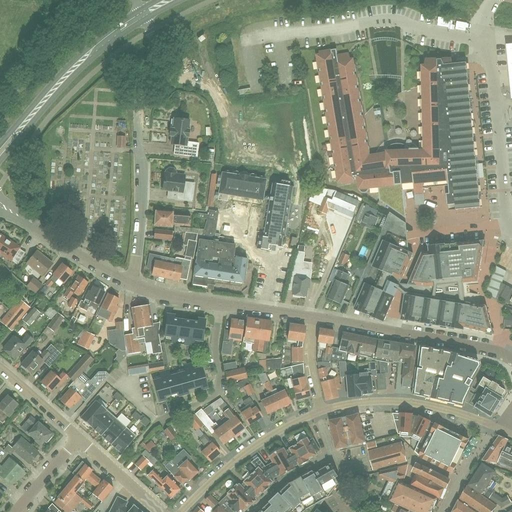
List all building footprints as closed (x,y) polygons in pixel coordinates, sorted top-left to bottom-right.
[(452,64),(451,59),(442,60),(427,60),(426,68),(423,68),(425,151),(406,152),(406,151),(406,146),(404,145),(403,145),(401,144),(398,144),(396,144),(393,145),(390,145),(388,147),(387,148),(387,153),(387,154),(369,157),(353,62),(350,62),(347,54),(337,56),(336,50),(331,50),(331,51),(327,52),(327,51),(320,53),(320,58),(318,58),(339,182),(354,180),(353,178),(357,178),(359,189),(359,190),(359,191),(360,192),(361,193),(362,193),(363,194),(364,194),(365,193),(367,193),(368,192),(368,191),(369,190),(369,189),(369,188),(378,187),(379,201),(405,219),(404,208),(406,208),(405,198),(403,198),(403,191),(414,190),(415,195),(423,194),(423,189),(449,186),(449,194),(446,195),(448,206),(455,205),(456,210),(456,211),(457,211),(457,210),(464,210),(465,210),(472,209),(473,209),(479,208),(479,209),(480,208),(481,208),(467,63),(452,64)] [(301,117),(299,101),(287,103),(286,102),(270,105),(273,121),(270,121),(273,136),(270,136),(273,151),(270,152),(273,168),(282,166),(282,171),(297,169),(296,169),(296,164),(305,163),(298,117),(301,117)] [(152,117),(151,125),(165,126),(165,117),(152,117)] [(188,130),(189,121),(173,119),(173,120),(171,120),(170,128),(172,128),(172,129),(170,129),(169,137),(171,137),(170,144),(184,146),(182,156),(196,158),(198,144),(186,142),(187,138),(188,130)] [(177,192),(176,200),(192,202),(194,185),(183,184),(184,176),(175,175),(175,172),(173,170),(171,169),(168,169),(166,171),(165,173),(164,173),(162,190),(168,191),(177,192)] [(227,195),(263,201),(266,180),(249,177),(249,176),(238,174),(238,175),(221,173),(217,194),(218,194),(217,200),(226,202),(227,195)] [(283,236),(291,187),(289,187),(289,182),(280,181),(279,185),(271,184),(263,238),(258,237),(256,248),(270,251),(271,245),(279,246),(281,236),(283,236)] [(318,211),(327,215),(333,201),(324,197),(318,211)] [(155,210),(153,226),(171,227),(171,225),(189,226),(190,216),(172,215),(172,212),(155,210)] [(209,210),(208,215),(198,214),(197,218),(206,220),(202,236),(209,237),(208,239),(218,241),(219,234),(215,234),(218,212),(209,210)] [(388,215),(353,297),(358,299),(354,309),(383,322),(384,321),(387,314),(395,297),(394,296),(397,289),(402,280),(413,254),(408,252),(406,223),(390,212),(389,216),(388,215)] [(378,218),(365,213),(362,220),(362,221),(360,225),(371,229),(372,227),(374,227),(378,218)] [(153,238),(170,240),(171,232),(154,230),(153,238)] [(191,259),(195,234),(185,233),(182,246),(187,246),(184,260),(175,258),(173,266),(168,265),(165,278),(178,281),(178,279),(186,281),(190,259),(191,259)] [(0,253),(11,260),(14,255),(20,259),(24,253),(18,249),(19,248),(0,234),(0,253)] [(195,261),(192,277),(193,277),(191,285),(207,287),(207,285),(214,286),(215,280),(243,284),(247,259),(233,257),(234,245),(198,240),(195,261)] [(405,292),(401,320),(463,330),(464,328),(493,335),(486,305),(480,304),(479,295),(470,294),(469,285),(478,284),(478,282),(484,240),(480,241),(475,241),(459,243),(459,245),(445,247),(445,244),(429,246),(429,252),(422,254),(408,285),(407,293),(405,292)] [(41,276),(52,264),(36,251),(26,263),(41,276)] [(292,295),(293,295),(293,297),(299,298),(299,296),(305,297),(306,288),(308,289),(310,271),(302,270),(303,262),(304,253),(303,253),(296,251),(294,259),(291,268),(288,280),(294,280),(292,291),(292,295)] [(338,263),(345,266),(350,256),(342,253),(338,263)] [(149,256),(146,268),(153,270),(151,275),(165,278),(168,265),(159,262),(160,258),(149,256)] [(44,293),(48,288),(52,283),(53,284),(57,279),(62,283),(71,272),(62,265),(53,276),(49,281),(41,290),(44,293)] [(341,304),(349,286),(344,284),(348,275),(339,271),(327,298),(341,304)] [(66,300),(67,299),(68,299),(72,293),(78,297),(87,283),(78,277),(73,285),(72,284),(63,296),(64,297),(63,298),(66,300)] [(35,294),(42,285),(33,278),(25,287),(35,294)] [(85,311),(87,307),(95,311),(97,306),(104,293),(93,287),(90,292),(89,291),(80,308),(85,311)] [(115,307),(119,300),(107,294),(101,308),(100,308),(96,316),(110,323),(117,308),(115,307)] [(67,306),(66,309),(71,312),(73,309),(77,301),(71,297),(67,306)] [(10,311),(19,319),(28,308),(19,301),(10,311)] [(161,352),(160,344),(159,344),(158,334),(159,325),(152,326),(151,325),(148,306),(139,307),(144,334),(143,334),(144,338),(145,343),(151,342),(152,350),(153,354),(161,352)] [(131,308),(135,328),(131,329),(132,335),(125,336),(128,354),(139,352),(137,340),(144,338),(143,334),(144,334),(139,307),(131,308)] [(29,327),(40,314),(33,308),(22,321),(29,327)] [(19,319),(10,311),(1,322),(11,330),(19,319)] [(46,327),(47,327),(53,332),(64,318),(57,313),(46,327)] [(175,343),(176,341),(179,319),(173,319),(174,315),(167,314),(164,336),(166,336),(165,339),(171,340),(171,343),(175,343)] [(188,345),(192,321),(179,319),(176,341),(184,342),(184,345),(188,345)] [(199,344),(200,341),(202,341),(205,320),(198,319),(197,322),(192,321),(188,345),(193,346),(193,343),(199,344)] [(259,330),(261,321),(246,319),(243,338),(243,343),(253,344),(252,351),(257,352),(259,340),(257,340),(258,330),(259,330)] [(244,321),(231,320),(230,333),(224,332),(221,352),(221,354),(230,355),(232,340),(241,341),(244,321)] [(267,353),(268,341),(269,341),(272,323),(261,321),(259,330),(258,330),(257,340),(259,340),(257,352),(267,353)] [(115,323),(116,330),(110,331),(111,346),(122,352),(125,352),(122,323),(115,323)] [(302,362),(302,348),(302,342),(303,342),(305,327),(289,325),(287,339),(298,341),(297,347),(291,348),(292,365),(302,363),(302,362)] [(327,361),(330,347),(331,344),(331,345),(333,332),(318,329),(317,342),(327,344),(325,354),(322,354),(321,361),(327,361)] [(355,356),(359,337),(342,333),(339,346),(340,346),(339,349),(330,347),(327,361),(344,361),(346,353),(354,355),(353,356),(355,356)] [(18,353),(20,354),(32,340),(27,335),(20,343),(13,337),(3,350),(13,359),(18,353)] [(359,337),(355,356),(358,357),(358,355),(366,357),(365,362),(370,362),(372,353),(373,353),(376,341),(359,337)] [(396,363),(397,344),(377,341),(374,361),(392,364),(392,367),(396,368),(396,363)] [(163,363),(163,367),(168,366),(164,343),(160,344),(161,352),(163,363)] [(397,344),(396,363),(402,363),(401,378),(402,379),(401,387),(411,388),(414,365),(412,365),(414,347),(397,344)] [(37,368),(43,362),(49,368),(61,355),(50,345),(45,350),(45,351),(39,358),(32,352),(20,365),(30,374),(36,367),(37,368)] [(463,401),(467,392),(470,386),(472,382),(470,381),(478,366),(478,362),(445,351),(424,347),(419,347),(417,367),(421,368),(421,370),(415,368),(415,365),(414,365),(411,388),(411,396),(461,407),(463,401)] [(81,373),(82,373),(93,360),(86,354),(66,376),(63,373),(57,379),(50,372),(41,383),(50,392),(55,386),(57,388),(67,377),(73,382),(76,379),(75,379),(81,373)] [(273,370),(280,369),(281,359),(265,360),(266,372),(273,372),(273,370)] [(345,362),(338,362),(339,378),(345,377),(347,397),(360,396),(360,395),(361,395),(358,374),(356,374),(356,375),(351,376),(351,372),(346,372),(345,362)] [(364,374),(358,374),(361,395),(371,394),(370,376),(376,376),(375,374),(376,374),(375,362),(368,362),(368,369),(363,369),(364,374)] [(163,367),(163,363),(150,366),(151,372),(164,370),(163,367)] [(188,365),(194,389),(199,387),(200,391),(207,389),(202,368),(194,370),(192,364),(188,365)] [(306,385),(303,374),(303,364),(296,366),(298,375),(289,377),(295,400),(309,397),(306,385)] [(187,391),(194,389),(188,365),(183,367),(184,372),(177,374),(183,395),(188,394),(187,391)] [(126,367),(126,377),(145,377),(145,371),(136,371),(136,367),(126,367)] [(320,382),(324,401),(337,398),(335,391),(340,389),(337,377),(328,379),(325,368),(325,367),(318,369),(317,369),(320,382)] [(226,384),(236,381),(246,379),(243,368),(224,372),(226,384)] [(266,379),(262,370),(255,373),(259,382),(266,379)] [(183,395),(177,374),(170,377),(168,371),(163,372),(170,395),(177,393),(178,397),(183,395)] [(164,397),(170,395),(163,372),(159,373),(160,379),(153,381),(159,402),(165,400),(164,397)] [(376,376),(377,390),(385,390),(384,374),(376,374),(375,374),(376,376)] [(463,401),(489,417),(490,415),(500,399),(502,399),(505,394),(505,392),(497,387),(497,386),(491,382),(490,383),(482,378),(474,390),(470,388),(468,392),(467,392),(463,401)] [(80,399),(79,398),(86,390),(83,387),(84,386),(76,379),(73,382),(68,388),(70,389),(59,400),(69,409),(73,404),(74,405),(80,399)] [(238,381),(239,383),(237,384),(240,390),(243,388),(248,397),(254,394),(249,384),(246,380),(238,381)] [(270,392),(272,391),(270,386),(266,388),(268,393),(263,395),(266,400),(260,402),(266,415),(278,409),(270,392)] [(270,392),(278,409),(290,404),(284,391),(277,394),(275,389),(272,391),(270,392)] [(0,422),(2,424),(8,417),(13,411),(11,410),(16,405),(7,396),(0,403),(0,422)] [(80,418),(90,428),(91,427),(90,427),(106,410),(96,401),(80,418)] [(239,410),(242,416),(248,425),(261,417),(256,408),(255,408),(251,401),(247,404),(247,405),(239,410)] [(224,425),(233,437),(244,430),(234,417),(224,404),(219,408),(229,421),(224,425)] [(100,436),(101,436),(116,419),(106,410),(90,427),(91,427),(100,436)] [(394,420),(398,434),(400,434),(400,431),(412,432),(416,416),(413,415),(413,414),(401,413),(401,414),(400,420),(394,420)] [(200,420),(196,416),(194,414),(185,419),(196,432),(203,425),(200,420)] [(223,445),(233,437),(224,425),(219,429),(215,423),(213,425),(206,415),(200,420),(203,425),(211,435),(212,434),(210,433),(212,431),(214,433),(223,445)] [(359,415),(329,421),(336,449),(365,443),(359,415)] [(431,433),(426,430),(430,422),(419,416),(419,417),(416,416),(412,432),(422,437),(419,442),(416,448),(422,451),(431,433)] [(45,444),(52,436),(37,423),(30,417),(25,422),(30,427),(26,432),(35,440),(34,441),(40,446),(43,442),(45,444)] [(116,419),(101,436),(112,446),(127,428),(117,420),(116,419)] [(420,457),(452,473),(468,440),(435,424),(431,433),(422,451),(420,457)] [(163,431),(170,441),(177,437),(169,427),(163,431)] [(127,428),(112,446),(121,454),(136,437),(127,428)] [(201,453),(209,462),(220,453),(212,444),(204,436),(198,441),(205,449),(201,453)] [(497,462),(505,446),(507,440),(499,436),(493,445),(490,443),(480,458),(483,460),(482,461),(496,464),(497,462)] [(28,464),(38,453),(20,438),(11,449),(7,446),(4,450),(10,455),(14,451),(28,464)] [(307,438),(298,443),(298,444),(309,460),(317,455),(316,453),(320,451),(313,439),(309,441),(307,438)] [(402,443),(368,453),(369,455),(373,470),(406,461),(405,456),(404,452),(402,443)] [(300,466),(309,461),(309,460),(298,444),(286,451),(287,455),(295,467),(299,464),(300,466)] [(511,448),(505,446),(497,462),(511,469),(511,448)] [(273,463),(268,466),(276,477),(280,475),(281,477),(296,469),(295,467),(287,455),(286,451),(284,448),(269,456),(273,463)] [(135,458),(126,466),(133,473),(141,464),(150,456),(143,449),(135,458)] [(198,472),(187,460),(189,458),(183,451),(171,462),(175,466),(174,466),(170,462),(164,467),(168,471),(174,477),(181,485),(187,479),(188,480),(198,472)] [(0,477),(1,478),(2,477),(12,486),(24,472),(9,459),(2,467),(0,465),(0,477)] [(92,494),(103,480),(102,482),(91,472),(92,471),(82,462),(77,469),(75,471),(79,475),(77,477),(84,483),(83,482),(85,479),(96,489),(91,494),(92,494)] [(321,511),(318,509),(317,510),(314,505),(324,500),(326,499),(327,498),(338,483),(336,478),(338,477),(331,464),(314,474),(313,471),(291,483),(261,511),(262,511),(261,511),(321,511)] [(436,473),(417,464),(413,472),(417,474),(411,485),(422,490),(441,499),(445,489),(444,489),(445,488),(449,479),(436,473)] [(430,511),(437,499),(403,483),(406,475),(407,466),(407,465),(380,473),(380,479),(386,480),(396,485),(389,501),(413,511),(430,511)] [(494,482),(490,480),(494,473),(487,468),(482,465),(470,486),(484,495),(484,496),(490,500),(502,508),(511,503),(511,502),(507,497),(502,499),(494,494),(495,492),(494,492),(489,489),(491,485),(494,482)] [(267,466),(266,467),(262,471),(259,468),(252,475),(266,491),(269,488),(269,487),(273,483),(271,481),(274,478),(275,478),(276,477),(268,466),(267,466)] [(64,485),(66,486),(74,494),(84,483),(77,477),(79,475),(75,471),(73,474),(75,476),(71,480),(70,479),(64,485)] [(180,489),(167,476),(162,480),(153,471),(147,476),(170,499),(180,489)] [(341,497),(352,484),(353,482),(353,471),(346,471),(345,482),(336,494),(341,497)] [(247,485),(244,489),(253,499),(257,495),(258,497),(263,492),(264,493),(266,491),(252,475),(244,482),(247,485)] [(103,480),(92,494),(101,502),(113,489),(103,480)] [(231,500),(227,504),(234,511),(238,511),(241,510),(243,511),(244,511),(256,501),(253,499),(244,489),(239,484),(227,496),(231,500)] [(90,509),(93,506),(88,502),(83,498),(81,500),(74,494),(66,486),(56,497),(58,499),(54,503),(64,511),(70,511),(80,501),(90,509)] [(479,511),(491,511),(496,507),(467,486),(459,499),(469,505),(479,511)] [(213,509),(213,511),(212,511),(225,511),(221,507),(210,496),(205,501),(213,509)] [(126,503),(117,498),(109,511),(139,511),(138,511),(134,507),(133,507),(132,507),(132,508),(129,511),(124,507),(126,503)] [(476,511),(469,506),(459,500),(452,511),(476,511)]
